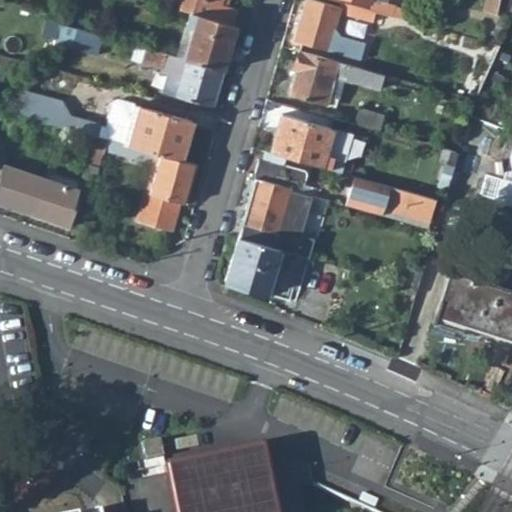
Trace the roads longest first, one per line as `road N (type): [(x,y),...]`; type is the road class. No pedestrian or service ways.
road 1 (residential): [(181,320),(511,452)]
road 2 (residential): [(181,320),(274,0)]
road 3 (residential): [(0,258),(181,320)]
